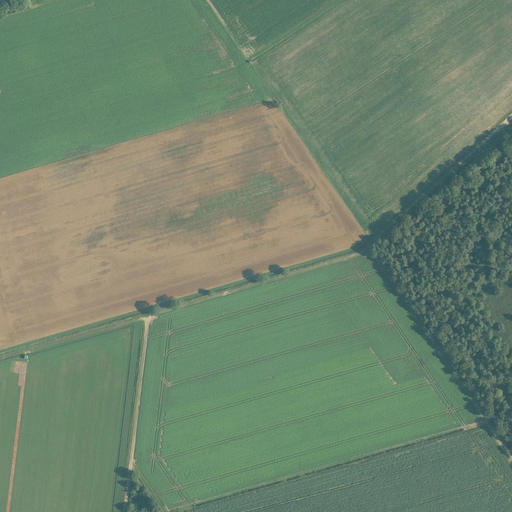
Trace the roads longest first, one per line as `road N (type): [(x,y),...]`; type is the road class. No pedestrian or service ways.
road 1 (track): [(420,200),(368,250),(147,318),(123,511)]
road 2 (track): [(511,116),(420,200)]
